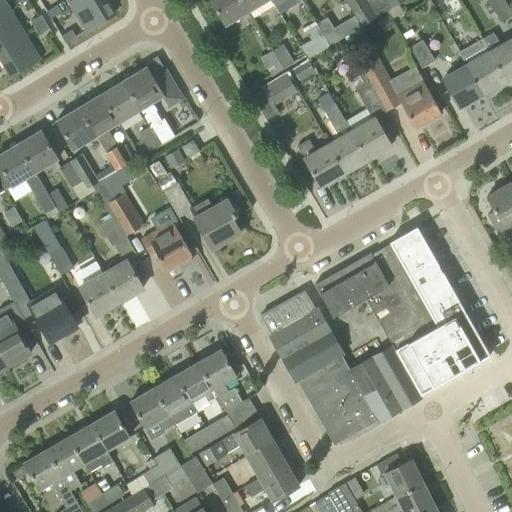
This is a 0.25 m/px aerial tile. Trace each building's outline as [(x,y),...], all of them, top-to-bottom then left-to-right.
[(0,0),(0,15),(10,10),(3,0),(0,0)] [(106,0),(81,0),(70,7),(85,31),(114,13),(106,0)] [(247,12),(239,0),(209,0),(225,25),(247,12)] [(239,0),(247,12),(267,0),(239,0)] [(271,0),(279,11),(289,5),(290,6),(300,0),(271,0)] [(391,7),(386,0),(344,0),(361,26),(391,7)] [(487,0),(488,1),(500,22),(511,15),(511,11),(505,0),(487,0)] [(55,6),(45,12),(49,18),(59,12),(55,6)] [(0,15),(0,48),(24,34),(10,10),(0,15)] [(40,15),(30,21),(34,28),(44,22),(40,15)] [(325,18),(315,24),(326,42),(336,35),(325,18)] [(44,22),(34,28),(38,35),(48,29),(44,22)] [(326,42),(315,24),(304,30),(315,48),(326,42)] [(71,30),(61,36),(65,43),(75,37),(71,30)] [(482,38),(490,52),(506,80),(511,76),(511,39),(501,46),(493,32),(482,38)] [(24,34),(0,48),(0,60),(10,76),(39,59),(24,34)] [(409,48),(422,69),(434,61),(422,41),(409,48)] [(281,44),(271,51),(281,68),(292,62),(281,44)] [(281,68),(271,51),(260,57),(271,75),(281,68)] [(490,52),(466,66),(482,93),(506,80),(490,52)] [(367,82),(379,102),(384,111),(400,102),(414,128),(440,113),(421,78),(411,83),(397,92),(377,57),(359,67),(359,68),(356,70),(359,74),(364,83),(367,82)] [(294,70),(299,80),(314,71),(308,62),(294,70)] [(482,93),(466,66),(443,79),(459,107),(482,93)] [(145,67),(123,80),(140,109),(151,127),(161,144),(165,141),(156,125),(161,122),(156,112),(157,110),(152,102),(163,96),(169,106),(182,98),(164,69),(151,77),(145,67)] [(368,109),(379,102),(367,82),(364,83),(359,74),(351,79),(368,109)] [(123,80),(100,94),(118,123),(140,109),(123,80)] [(251,96),(266,120),(278,112),(263,88),(251,96)] [(78,107),(96,136),(106,153),(116,171),(128,164),(127,162),(119,150),(118,146),(108,129),(118,123),(100,94),(78,107)] [(339,138),(327,145),(343,173),(367,159),(351,131),(345,121),(345,120),(334,103),(323,110),(339,138)] [(73,150),(96,136),(78,107),(55,120),(73,150)] [(374,118),(351,131),(367,159),(390,146),(374,118)] [(150,151),(161,144),(151,127),(139,133),(150,151)] [(40,130),(17,143),(35,173),(35,172),(57,159),(40,130)] [(343,173),(327,145),(315,152),(308,139),(297,146),(320,186),(343,173)] [(182,147),(188,157),(198,151),(192,141),(182,147)] [(35,173),(17,143),(0,153),(0,166),(12,186),(24,179),(48,219),(59,212),(48,194),(35,172),(35,173)] [(125,147),(119,150),(127,162),(132,159),(125,147)] [(177,150),(163,157),(169,168),(182,161),(177,150)] [(69,162),(81,182),(82,181),(87,189),(99,181),(82,154),(69,162)] [(72,188),(81,182),(69,162),(60,168),(72,188)] [(104,178),(110,189),(119,183),(113,173),(104,178)] [(163,190),(179,218),(192,210),(176,183),(163,190)] [(511,188),(509,183),(486,197),(494,211),(487,215),(498,234),(511,226),(511,188)] [(57,188),(48,194),(59,212),(68,207),(57,188)] [(113,217),(125,237),(143,225),(123,193),(104,204),(113,217)] [(194,218),(201,231),(211,249),(239,233),(231,219),(235,216),(226,200),(194,218)] [(111,218),(99,225),(111,245),(113,244),(125,237),(113,217),(111,218)] [(48,254),(60,275),(73,268),(45,220),(33,228),(48,254)] [(172,221),(140,239),(149,255),(155,252),(165,269),(180,261),(182,265),(191,260),(189,256),(191,255),(172,221)] [(407,231),(389,242),(391,245),(392,249),(418,293),(436,325),(436,326),(394,349),(420,394),(431,388),(426,379),(428,379),(432,387),(437,384),(438,385),(461,371),(461,370),(467,367),(468,367),(480,360),(475,351),(484,346),(442,271),(433,276),(429,270),(438,265),(421,235),(412,241),(407,231)] [(380,253),(339,277),(354,302),(364,297),(394,349),(436,325),(418,293),(392,249),(381,255),(380,253)] [(126,260),(103,273),(119,302),(142,288),(126,260)] [(0,278),(14,302),(27,295),(13,271),(0,278)] [(119,302),(103,273),(79,287),(95,315),(119,302)] [(319,337),(328,332),(307,296),(300,300),(297,294),(260,315),(296,378),(306,372),(309,377),(334,363),(319,337)] [(35,317),(49,342),(77,326),(63,301),(35,317)] [(0,315),(1,317),(0,317),(0,354),(6,366),(30,353),(18,332),(27,326),(13,302),(0,309),(0,315)] [(220,349),(198,362),(213,388),(212,389),(217,398),(228,392),(223,383),(235,376),(220,349)] [(198,362),(175,375),(190,402),(212,389),(213,388),(198,362)] [(307,398),(330,439),(351,427),(354,432),(400,406),(383,376),(362,388),(353,373),(307,398)] [(175,375),(152,388),(168,414),(174,425),(174,426),(196,413),(190,402),(175,375)] [(168,414),(152,388),(130,401),(145,428),(146,427),(152,437),(174,425),(168,414)] [(225,411),(227,415),(228,415),(235,427),(257,414),(248,398),(225,411)] [(113,410),(91,423),(106,450),(129,437),(113,410)] [(228,415),(227,415),(205,428),(212,440),(235,427),(228,415)] [(239,445),(245,456),(272,440),(259,417),(199,453),(204,463),(219,454),(220,456),(239,445)] [(91,423),(68,436),(84,463),(89,472),(101,465),(102,467),(113,461),(106,450),(91,423)] [(184,443),(183,443),(190,454),(190,453),(212,440),(205,428),(183,441),(184,443)] [(68,436),(45,450),(69,492),(80,485),(72,470),(84,463),(68,436)] [(245,456),(258,478),(285,463),(272,440),(245,456)] [(157,464),(164,474),(192,457),(190,453),(190,454),(183,443),(170,450),(169,449),(153,458),(157,464)] [(69,492),(45,450),(23,462),(38,489),(51,482),(66,508),(58,511),(81,511),(69,492)] [(422,482),(411,459),(401,464),(396,454),(376,465),(380,475),(383,473),(395,495),(422,482)] [(196,493),(211,484),(212,484),(211,483),(195,457),(193,458),(192,457),(164,474),(170,487),(187,477),(196,493)] [(285,463),(258,478),(259,479),(245,487),(251,497),(265,490),(272,501),(298,486),(285,463)] [(147,484),(164,474),(157,464),(141,474),(147,484)] [(21,466),(9,473),(14,481),(26,474),(21,466)] [(211,484),(220,500),(232,493),(223,477),(211,483),(212,484),(211,484)] [(395,495),(402,511),(421,511),(434,506),(422,482),(395,495)] [(117,483),(101,493),(107,504),(123,494),(117,483)] [(360,511),(346,487),(344,483),(327,493),(328,493),(339,511),(360,511)] [(137,511),(152,503),(142,487),(121,501),(127,511),(137,511)] [(94,511),(107,504),(101,493),(86,503),(91,511),(94,511)] [(242,511),(232,493),(220,500),(226,511),(259,511),(257,508),(251,511),(242,511)] [(339,511),(328,493),(317,500),(314,503),(319,511),(339,511)] [(204,511),(195,497),(174,510),(175,511),(204,511)] [(127,511),(121,501),(102,511),(127,511)]
